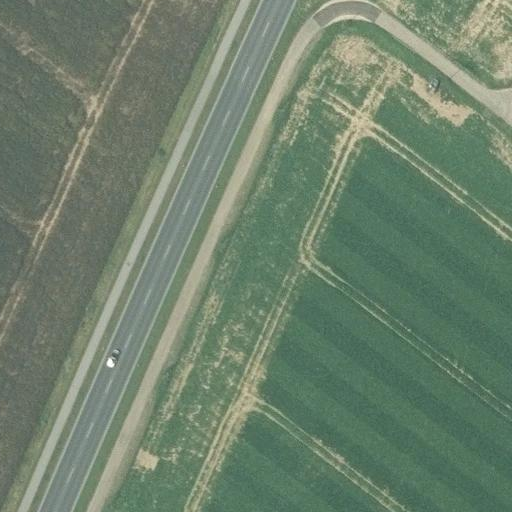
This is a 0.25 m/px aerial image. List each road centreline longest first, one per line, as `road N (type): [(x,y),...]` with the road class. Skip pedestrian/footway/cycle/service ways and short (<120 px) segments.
road 1 (track): [(511,98),(498,98),(381,7),(349,4),(319,16),(287,67),(93,511)]
road 2 (primary): [(282,0),(61,511)]
